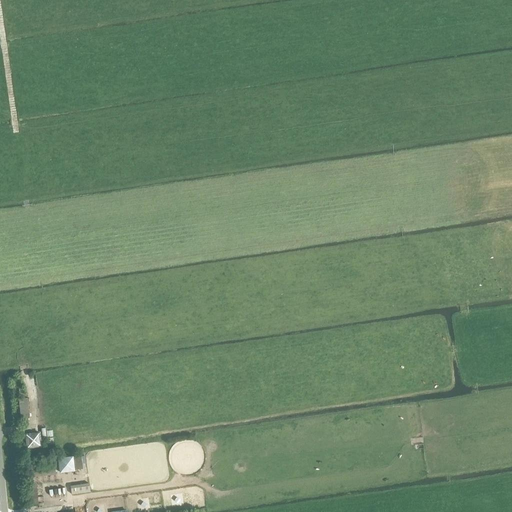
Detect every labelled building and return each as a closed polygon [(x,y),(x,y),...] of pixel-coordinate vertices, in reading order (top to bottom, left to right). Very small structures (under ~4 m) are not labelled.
[(29,418),(27,398),(19,399),(21,419),(29,418)] [(26,431),(27,445),(39,445),(39,430),(26,431)] [(73,458),(73,456),(58,457),(59,473),(75,471),(74,470),(82,469),(81,457),(73,458)] [(31,477),(55,474),(54,466),(30,468),(31,477)] [(70,487),(71,496),(90,492),(88,485),(70,487)] [(28,506),(37,505),(35,486),(26,487),(28,506)]
